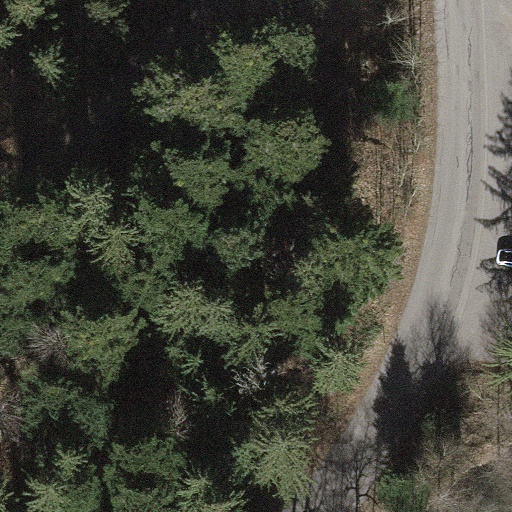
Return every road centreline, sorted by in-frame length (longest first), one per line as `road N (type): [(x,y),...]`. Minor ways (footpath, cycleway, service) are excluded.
road 1 (tertiary): [(317,511),(409,375),(443,280),(461,170),(462,0)]
road 2 (track): [(209,0),(97,116),(0,187)]
